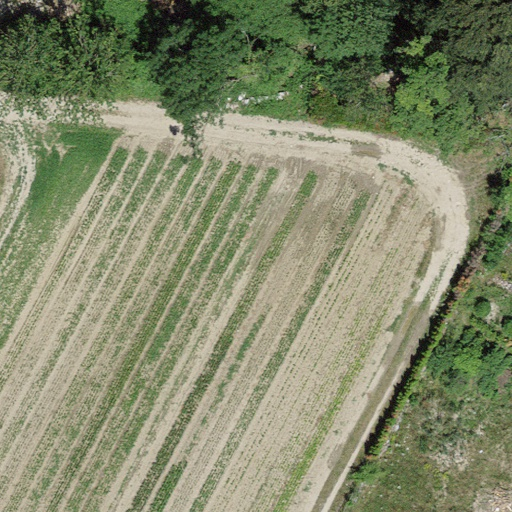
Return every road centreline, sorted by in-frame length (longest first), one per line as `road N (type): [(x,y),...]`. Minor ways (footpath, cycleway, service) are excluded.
road 1 (track): [(0,95),(424,150)]
road 2 (track): [(319,511),(467,229),(461,188),(424,150)]
